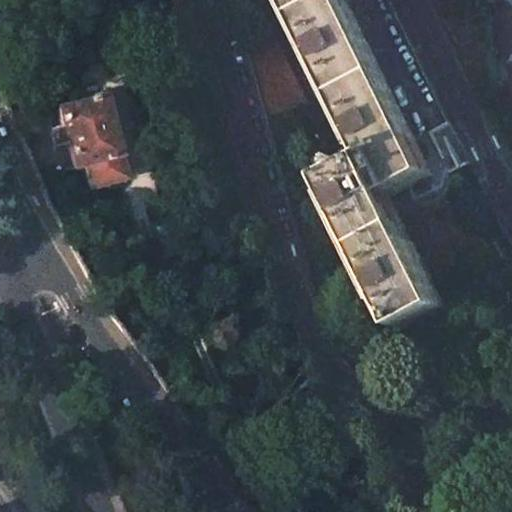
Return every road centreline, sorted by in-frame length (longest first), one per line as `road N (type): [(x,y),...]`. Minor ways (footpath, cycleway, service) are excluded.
road 1 (unclassified): [(511,416),(382,408),(354,398),(311,355),(207,0)]
road 2 (unclassified): [(47,259),(220,511)]
road 3 (unclassified): [(105,511),(14,303),(24,271),(47,259)]
road 4 (unclassified): [(411,0),(511,204)]
